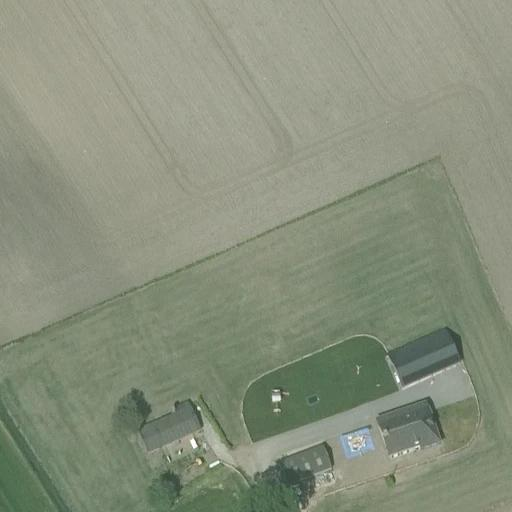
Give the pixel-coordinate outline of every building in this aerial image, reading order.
[(386,356),(402,392),(460,367),(444,331),(386,356)] [(342,408),(352,406),(347,385),(337,387),(342,408)] [(408,419),(377,429),(388,461),(419,451),(419,453),(438,446),(425,407),(406,413),(408,419)] [(189,411),(137,434),(145,457),(199,433),(189,411)] [(330,471),(322,449),(278,466),(286,488),(330,471)]
